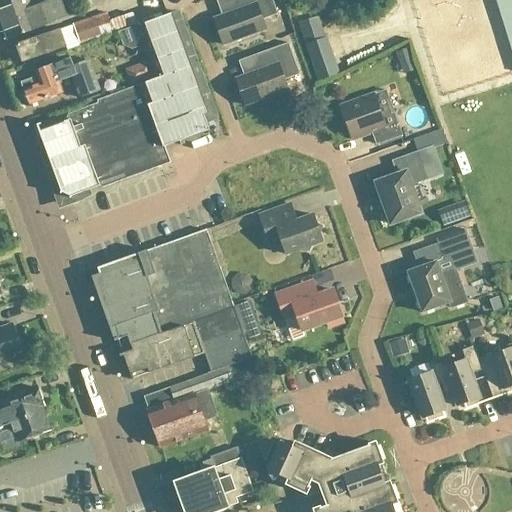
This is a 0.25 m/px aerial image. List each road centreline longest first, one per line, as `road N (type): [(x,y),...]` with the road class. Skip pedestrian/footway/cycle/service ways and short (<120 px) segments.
road 1 (residential): [(408,465),(368,355),(382,294),(338,164),(273,138),(204,166),(191,196),(45,250)]
road 2 (secondary): [(138,511),(45,250)]
road 3 (unknown): [(185,0),(237,152)]
road 4 (secondary): [(45,250),(0,125)]
